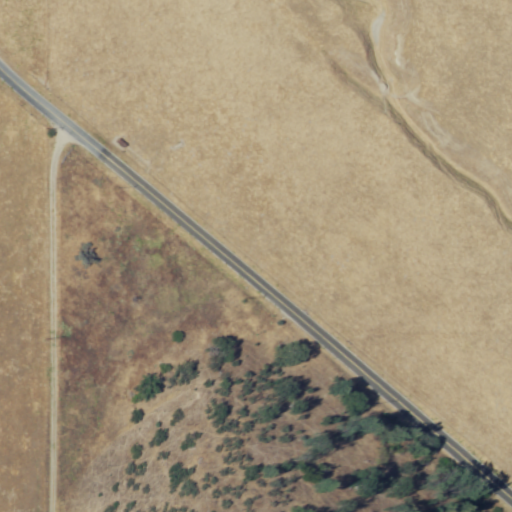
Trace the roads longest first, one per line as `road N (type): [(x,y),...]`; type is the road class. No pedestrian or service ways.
road 1 (primary): [(511,494),(0,67)]
road 2 (track): [(70,125),(55,170),(51,511)]
